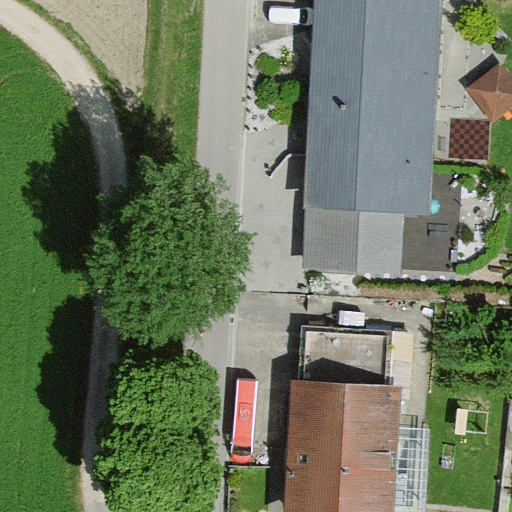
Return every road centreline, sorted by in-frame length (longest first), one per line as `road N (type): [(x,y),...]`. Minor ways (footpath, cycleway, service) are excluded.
road 1 (track): [(102,511),(96,461),(113,203),(106,137),(67,61),(0,7)]
road 2 (residential): [(193,511),(223,0)]
